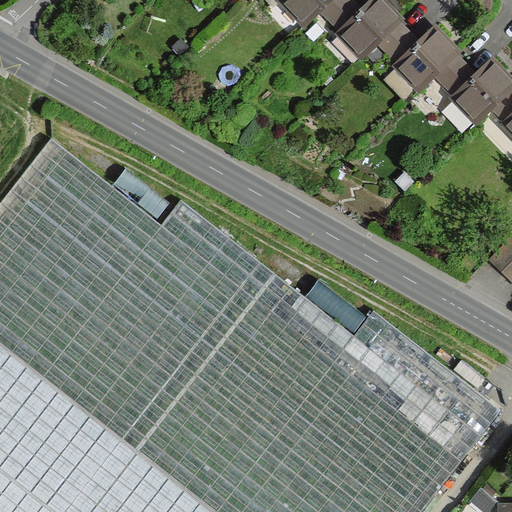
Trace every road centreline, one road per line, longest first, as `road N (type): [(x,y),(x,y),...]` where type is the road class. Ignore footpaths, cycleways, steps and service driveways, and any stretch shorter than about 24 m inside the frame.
road 1 (tertiary): [(511,337),(0,47)]
road 2 (track): [(511,378),(110,150),(43,126)]
